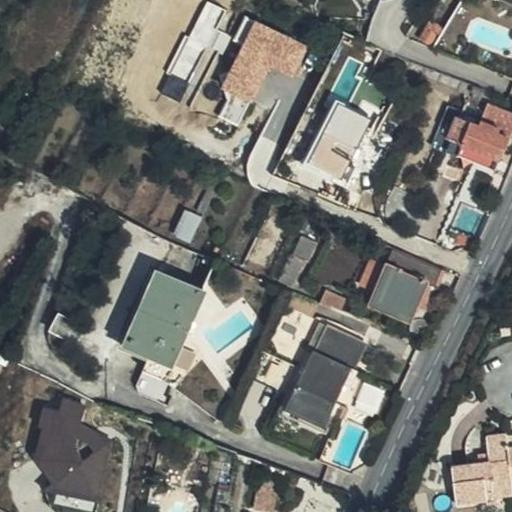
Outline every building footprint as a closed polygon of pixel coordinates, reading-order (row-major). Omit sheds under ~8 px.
[(294,73),(309,44),(249,14),(237,37),(247,42),(226,85),(254,99),(273,63),(294,73)] [(441,27),(430,19),(418,36),(431,44),(441,27)] [(349,184),(380,120),(353,107),(339,101),(308,162),(321,168),(311,189),(324,195),(327,191),(335,195),(342,182),(349,184)] [(480,125),(459,116),(450,137),(471,146),(502,157),(511,133),(511,112),(489,104),(480,125)] [(468,155),(498,168),(502,157),(471,146),(468,155)] [(291,286),(304,259),(307,261),(316,241),(303,235),(293,254),(290,253),(277,279),(291,286)] [(432,281),(439,265),(397,245),(389,261),(427,278),(432,281)] [(362,279),(377,287),(387,264),(373,257),(362,279)] [(427,278),(389,261),(387,264),(377,287),(370,300),(409,318),(427,278)] [(155,270),(124,338),(150,350),(166,358),(175,339),(168,336),(172,326),(179,329),(196,289),(155,270)] [(333,307),(338,309),(343,299),(323,292),(318,303),(332,309),(333,307)] [(282,306),(252,369),(297,388),(284,413),(323,431),(364,342),(282,306)] [(168,336),(175,339),(179,329),(172,326),(168,336)] [(150,350),(142,368),(159,375),(166,358),(150,350)] [(41,440),(76,448),(80,433),(84,415),(87,404),(65,395),(62,409),(46,404),(41,424),(45,425),(41,440)] [(84,415),(80,433),(92,436),(97,417),(84,415)] [(511,469),(510,449),(508,435),(488,437),(491,462),(454,467),(457,504),(488,501),(486,479),(493,478),(494,492),(511,490),(511,469)] [(274,481),(257,478),(253,505),(269,508),(274,481)] [(226,511),(231,487),(216,486),(211,511),(226,511)]
